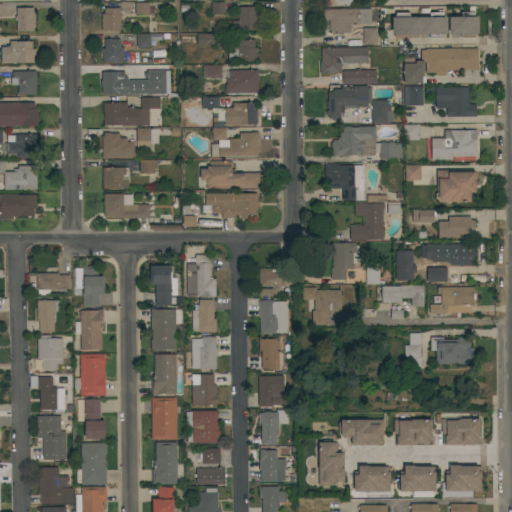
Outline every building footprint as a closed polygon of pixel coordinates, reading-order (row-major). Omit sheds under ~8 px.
[(210,2),(224,2),(224,14),(211,14),(210,2)] [(134,3),(148,3),(148,7),(153,7),(153,13),(148,13),(148,14),(135,15),(134,3)] [(229,30),(229,29),(227,29),(227,25),(229,25),(229,21),(238,21),(238,18),(236,18),(236,15),(238,15),(237,7),(255,7),(255,11),(256,11),(256,30),(229,30)] [(16,20),(14,20),(14,17),(16,17),(16,8),(33,8),(33,12),(34,12),(35,31),(16,31),(16,20)] [(120,16),(121,16),(121,19),(120,19),(120,31),(101,31),(101,14),(104,14),(104,8),(119,8),(120,16)] [(370,9),(370,24),(350,25),(350,33),(330,33),(330,30),(328,30),(328,20),(323,20),(323,10),(370,9)] [(395,17),(395,13),(408,13),(409,17),(429,17),(429,13),(442,12),(443,17),(446,17),(446,34),(443,34),(443,38),(430,38),(430,34),(409,35),(409,38),(395,38),(395,34),(392,34),(391,17),(395,17)] [(474,34),(474,38),(461,38),(461,34),(448,34),(448,17),(460,17),(460,13),(474,13),(474,17),(478,17),(478,34),(474,34)] [(376,44),(363,44),(362,28),(376,28),(376,44)] [(149,34),(149,47),(136,47),(136,34),(149,34)] [(197,45),(196,34),(218,34),(218,45),(197,45)] [(102,63),(102,48),(104,48),(104,39),(119,39),(119,41),(120,41),(120,47),(123,47),(123,62),(102,63)] [(254,48),(257,48),(257,54),(255,54),(255,61),(227,61),(227,46),(232,45),(232,40),(254,40),(254,48)] [(1,63),(1,54),(0,54),(0,47),(6,47),(6,45),(9,45),(9,41),(31,41),(31,49),(34,49),(34,55),(33,55),(33,63),(1,63)] [(367,47),(367,62),(340,63),(340,73),(320,73),(319,62),(321,62),(320,48),(367,47)] [(477,48),(477,70),(446,70),(446,72),(444,72),(445,76),(435,76),(435,73),(423,73),(423,76),(425,76),(425,83),(403,83),(403,55),(414,54),(414,63),(415,63),(415,60),(420,60),(420,50),(425,50),(425,49),(477,48)] [(152,78),(138,78),(138,66),(152,65),(152,78)] [(258,93),(226,94),(226,91),(225,91),(224,86),(226,86),(226,80),(220,80),(220,76),(202,77),(202,65),(221,65),(221,71),(257,70),(258,93)] [(355,71),(355,69),(359,69),(359,71),(375,70),(375,84),(342,85),(342,71),(355,71)] [(36,95),(18,95),(18,85),(10,85),(10,77),(12,77),(12,71),(35,71),(36,95)] [(124,72),(124,78),(128,78),(128,94),(101,95),(101,86),(100,86),(100,80),(101,80),(101,72),(124,72)] [(367,106),(342,107),(342,118),(328,118),(328,115),(325,115),(325,111),(327,111),(327,109),(326,109),(326,101),(327,101),(327,92),(333,92),(333,89),(340,89),(340,87),(342,87),(342,86),(345,86),(345,87),(348,87),(348,89),(352,89),(352,86),(367,86),(367,106)] [(422,106),(403,106),(403,86),(422,86),(422,106)] [(468,87),(468,97),(469,98),(469,104),(468,105),(475,104),(475,116),(446,117),(446,108),(435,108),(435,88),(468,87)] [(159,97),(159,109),(140,109),(140,107),(139,107),(138,98),(140,98),(140,97),(159,97)] [(256,125),(224,126),(224,124),(223,124),(223,127),(211,127),(211,113),(209,109),(200,108),(201,97),(217,98),(216,109),(232,108),(232,103),(255,104),(254,111),(256,111),(256,125)] [(371,100),(387,100),(387,111),(393,111),(394,122),(371,122),(371,100)] [(0,102),(34,102),(34,108),(37,108),(37,126),(0,126),(0,102)] [(103,103),(126,102),(126,107),(133,107),(133,108),(137,108),(138,125),(121,126),(121,125),(104,125),(103,103)] [(417,125),(417,139),(402,139),(402,125),(417,125)] [(373,155),(362,155),(362,156),(356,156),(347,155),(347,157),(344,157),(344,156),(332,156),(332,148),(330,148),(330,143),(332,143),(332,140),(337,140),(337,138),(339,138),(339,133),(342,133),(342,126),(373,126),(373,155)] [(158,128),(158,143),(150,143),(150,150),(136,150),(136,128),(158,128)] [(219,157),(218,140),(211,140),(211,128),(225,128),(225,140),(228,140),(228,139),(239,139),(239,133),(257,132),(257,157),(219,157)] [(476,130),(476,156),(451,156),(451,159),(431,159),(430,138),(443,138),(443,130),(476,130)] [(108,157),(108,158),(101,158),(101,137),(103,137),(103,132),(110,132),(110,134),(119,134),(119,138),(126,138),(126,142),(133,142),(133,153),(135,153),(135,155),(134,155),(134,157),(108,157)] [(16,158),(16,154),(7,154),(6,135),(14,135),(14,134),(38,134),(38,143),(39,143),(39,157),(16,158)] [(373,143),(379,143),(379,141),(391,141),(391,143),(400,143),(400,160),(377,160),(378,153),(373,153),(373,143)] [(139,160),(156,160),(156,169),(152,169),(152,173),(139,174),(139,160)] [(205,189),(205,184),(204,184),(204,180),(199,180),(199,169),(206,169),(206,166),(208,166),(208,161),(229,161),(232,163),(232,166),(230,168),(230,169),(234,169),(234,173),(258,173),(258,183),(256,183),(256,188),(205,189)] [(4,190),(4,191),(0,191),(0,182),(4,182),(4,172),(13,172),(13,169),(17,169),(17,165),(37,165),(37,170),(36,170),(36,189),(4,190)] [(363,200),(341,200),(341,189),(329,189),(329,178),(324,178),(324,165),(362,165),(363,200)] [(420,165),(420,180),(404,180),(404,165),(420,165)] [(102,190),(102,168),(127,168),(127,189),(102,190)] [(474,169),(474,181),(475,181),(475,192),(469,192),(470,201),(438,202),(438,200),(436,199),(435,197),(435,194),(435,193),(437,192),(439,192),(439,190),(436,190),(435,170),(474,169)] [(256,194),(256,201),(258,201),(258,207),(255,207),(255,215),(247,215),(247,217),(245,219),(242,219),(240,217),(240,215),(234,215),(234,218),(221,218),(221,213),(211,213),(211,205),(205,205),(205,193),(256,194)] [(122,194),(122,195),(132,195),(132,204),(148,204),(149,218),(125,219),(125,217),(104,218),(103,194),(122,194)] [(0,219),(0,195),(35,195),(35,202),(36,202),(36,208),(33,208),(33,217),(13,217),(13,219),(0,219)] [(363,203),(363,204),(382,204),(382,210),(380,210),(381,240),(364,240),(364,241),(348,241),(347,226),(362,226),(361,216),(353,216),(352,203),(363,203)] [(399,203),(399,214),(384,214),(384,203),(399,203)] [(433,210),(433,223),(412,223),(411,210),(433,210)] [(470,216),(470,220),(474,220),(474,229),(470,229),(470,238),(437,238),(437,221),(448,221),(447,217),(470,216)] [(193,228),(193,217),(181,218),(181,229),(193,228)] [(330,268),(332,268),(331,253),(330,253),(330,243),(355,243),(355,251),(358,251),(358,263),(351,263),(351,265),(353,265),(353,269),(345,269),(345,280),(330,280),(330,268)] [(472,244),(472,251),(476,251),(476,258),(473,258),(473,265),(449,266),(449,273),(453,273),(453,284),(433,284),(433,280),(427,280),(427,275),(411,275),(411,260),(425,260),(425,244),(472,244)] [(403,278),(395,278),(395,251),(401,251),(401,262),(403,262),(403,278)] [(185,264),(194,264),(194,255),(208,255),(208,263),(209,263),(209,278),(215,278),(215,296),(196,296),(196,295),(186,295),(185,264)] [(176,295),(170,295),(170,298),(175,298),(175,304),(162,304),(162,306),(154,306),(154,283),(149,283),(149,265),(170,265),(170,278),(176,278),(176,295)] [(74,268),(81,268),(81,266),(92,266),(92,268),(98,268),(98,276),(103,276),(103,294),(98,294),(98,306),(82,307),(77,308),(77,304),(81,304),(81,290),(83,290),(83,288),(74,288),(74,268)] [(290,268),(290,283),(285,283),(285,287),(280,287),(280,290),(275,290),(275,295),(259,295),(258,289),(271,289),(271,286),(258,287),(258,269),(290,268)] [(378,284),(365,284),(365,268),(378,268),(378,284)] [(58,273),(58,275),(69,275),(69,289),(49,290),(49,295),(37,295),(37,290),(36,290),(36,273),(58,273)] [(423,285),(423,306),(411,306),(411,298),(400,298),(400,303),(381,303),(381,286),(423,285)] [(340,290),(340,311),(331,311),(331,313),(326,313),(326,325),(311,325),(311,310),(314,310),(314,299),(302,299),(301,288),(316,287),(316,290),(340,290)] [(472,287),(473,305),(469,305),(470,312),(445,313),(429,314),(429,305),(437,305),(437,303),(440,303),(440,294),(437,294),(436,287),(472,287)] [(212,319),(215,319),(215,332),(191,332),(190,310),(198,310),(198,300),(212,299),(212,319)] [(58,301),(58,312),(53,312),(53,331),(38,331),(39,321),(36,321),(36,300),(58,301)] [(286,333),(274,334),(274,333),(258,333),(258,317),(256,317),(256,312),(257,312),(257,301),(272,301),(272,302),(285,301),(286,333)] [(79,335),(74,335),(74,322),(79,322),(79,311),(97,311),(97,309),(102,309),(102,321),(100,321),(100,350),(80,350),(79,335)] [(180,309),(180,324),(174,324),(175,349),(150,350),(150,340),(151,340),(151,329),(150,329),(150,309),(180,309)] [(358,317),(358,309),(373,309),(373,317),(358,317)] [(388,320),(388,310),(402,310),(402,319),(388,320)] [(418,367),(407,368),(407,358),(402,358),(402,345),(407,345),(407,334),(418,334),(418,367)] [(62,364),(55,364),(55,369),(42,369),(41,358),(37,358),(37,335),(49,335),(49,339),(61,338),(62,364)] [(214,352),(215,352),(215,357),(214,357),(214,369),(198,370),(198,369),(190,369),(189,340),(200,340),(200,338),(214,337),(214,352)] [(442,337),(442,340),(455,340),(458,337),(468,337),(469,340),(470,346),(468,347),(468,354),(469,356),(469,361),(466,364),(458,364),(457,362),(450,363),(448,364),(435,364),(435,350),(430,351),(430,337),(442,337)] [(276,339),(276,359),(275,359),(275,369),(261,369),(261,351),(258,351),(258,339),(276,339)] [(104,354),(104,366),(103,366),(103,376),(104,376),(105,395),(79,396),(79,389),(73,389),(73,378),(79,378),(79,354),(104,354)] [(176,393),(157,394),(157,395),(152,395),(152,380),(154,380),(153,355),(175,354),(176,393)] [(213,374),(213,385),(215,385),(216,396),(215,396),(215,406),(211,406),(211,405),(191,405),(191,375),(213,374)] [(289,376),(289,392),(282,392),(282,405),(272,405),(272,406),(272,407),(258,408),(257,376),(289,376)] [(63,410),(39,409),(39,389),(37,389),(37,377),(51,377),(51,387),(55,387),(55,388),(64,388),(63,410)] [(150,398),(175,397),(176,439),(151,439),(150,398)] [(99,399),(99,420),(103,420),(103,439),(85,439),(85,423),(83,423),(83,422),(76,422),(76,400),(99,399)] [(276,412),(276,410),(286,410),(286,424),(277,424),(277,434),(275,434),(275,445),(260,445),(260,424),(257,424),(257,414),(260,414),(260,412),(276,412)] [(216,411),(216,421),(219,421),(219,435),(216,435),(216,443),(192,443),(192,442),(187,442),(187,431),(185,431),(185,412),(191,412),(191,411),(216,411)] [(65,459),(42,459),(41,438),(36,438),(36,416),(60,416),(60,431),(65,431),(65,459)] [(337,422),(339,422),(339,420),(368,419),(368,420),(382,419),(383,435),(379,435),(379,445),(351,445),(351,444),(350,444),(350,438),(342,438),(342,436),(339,436),(339,433),(337,433),(337,422)] [(431,436),(430,436),(430,441),(428,441),(428,442),(426,445),(422,445),(421,443),(415,443),(415,444),(414,444),(414,445),(394,445),(394,433),(392,433),(392,419),(430,419),(431,436)] [(440,419),(478,419),(478,436),(478,441),(476,441),(476,442),(474,445),(470,445),(469,443),(463,443),(463,444),(462,444),(462,445),(442,445),(442,433),(440,433),(440,419)] [(317,442),(321,442),(321,440),(329,440),(329,442),(333,442),(333,443),(336,443),(336,453),(342,452),(342,454),(343,454),(343,481),(333,482),(333,485),(317,485),(317,442)] [(176,484),(151,484),(151,469),(153,469),(153,461),(154,461),(154,442),(176,442),(176,484)] [(105,443),(105,455),(104,455),(104,465),(105,465),(105,485),(80,485),(80,483),(76,483),(76,469),(80,469),(80,443),(105,443)] [(219,449),(219,464),(201,464),(201,449),(219,449)] [(276,459),(284,459),(284,470),(275,470),(275,472),(290,472),(290,481),(261,481),(261,470),(258,470),(258,459),(259,459),(259,450),(276,450),(276,459)] [(353,475),(357,475),(357,465),(367,465),(367,466),(386,466),(386,467),(388,467),(388,471),(389,471),(389,491),(353,492),(353,475)] [(398,474),(403,474),(403,465),(413,465),(413,466),(432,466),(433,466),(433,471),(434,471),(434,491),(431,491),(431,497),(411,497),(411,491),(398,491),(398,474)] [(444,491),(444,471),(448,471),(448,465),(458,465),(458,466),(477,466),(479,466),(479,471),(480,491),(444,491)] [(37,467),(57,467),(57,476),(68,476),(68,488),(72,488),(72,505),(39,505),(39,494),(37,494),(37,467)] [(223,468),(223,485),(195,485),(195,468),(223,468)] [(173,511),(151,511),(151,499),(157,499),(157,487),(173,487),(173,511)] [(261,511),(261,498),(259,498),(258,488),(261,488),(261,487),(278,487),(278,492),(284,492),(284,502),(278,502),(278,508),(275,508),(275,511),(261,511)] [(80,511),(80,488),(105,488),(105,503),(103,503),(103,509),(102,509),(102,511),(80,511)] [(189,511),(189,507),(191,507),(191,505),(194,505),(194,492),(204,492),(204,489),(216,489),(216,493),(217,493),(217,509),(220,509),(220,511),(189,511)] [(437,503),(437,511),(410,511),(410,504),(437,503)]
